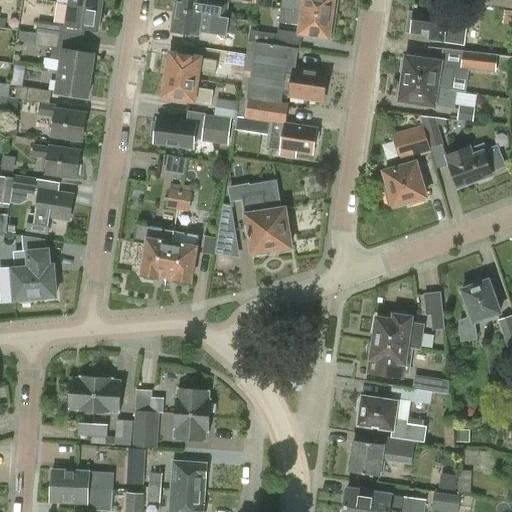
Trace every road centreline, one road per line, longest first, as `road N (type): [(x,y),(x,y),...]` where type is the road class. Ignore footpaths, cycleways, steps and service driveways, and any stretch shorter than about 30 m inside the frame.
road 1 (residential): [(87,332),(138,0)]
road 2 (residential): [(377,0),(340,234),(351,273)]
road 3 (residential): [(23,511),(34,337)]
road 4 (residential): [(351,273),(511,217)]
road 5 (residential): [(219,349),(253,310),(351,273)]
road 6 (tertiary): [(219,349),(180,324),(87,332)]
